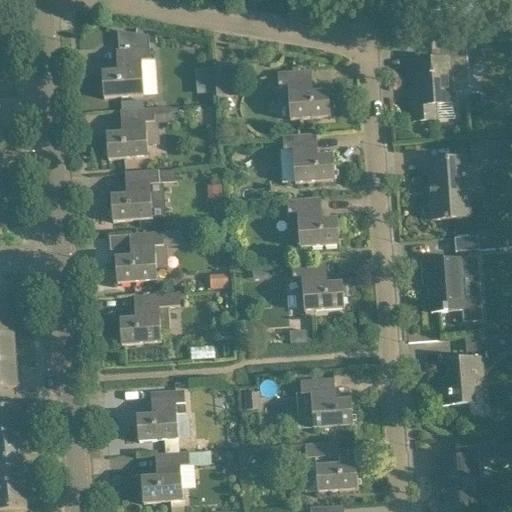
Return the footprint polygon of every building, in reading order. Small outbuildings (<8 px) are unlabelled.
[(420,0),(422,13),(453,11),(453,18),(474,16),(473,0),(420,0)] [(103,100),(158,96),(155,62),(150,62),(148,37),(117,32),(119,51),(115,51),(116,73),(101,74),(103,100)] [(466,37),(456,37),(436,39),(438,61),(408,63),(409,77),(415,76),(417,98),(411,98),(413,123),(436,121),(435,106),(453,105),(452,94),(471,93),(466,37)] [(214,67),(216,87),(217,99),(235,98),(232,66),(214,67)] [(213,94),(212,68),(196,68),(197,94),(213,94)] [(288,87),(289,98),(291,121),(330,118),(328,93),(312,94),(311,73),(278,75),(279,87),(288,87)] [(148,159),(147,147),(160,146),(158,124),(171,123),(171,110),(119,113),(121,136),(106,137),(108,162),(148,159)] [(296,138),(282,139),(283,152),(293,152),(295,186),(334,183),(332,157),(317,158),(316,137),(296,138)] [(471,144),(472,162),(495,160),(494,143),(471,144)] [(466,161),(443,162),(424,164),(425,177),(430,176),(433,222),(470,219),(466,161)] [(153,233),(152,221),(150,187),(159,186),(158,173),(124,176),(125,197),(110,198),(112,223),(122,223),(123,235),(153,233)] [(222,185),(207,186),(208,200),(223,199),(222,185)] [(287,203),(288,216),(297,215),(300,249),(339,246),(338,221),(322,222),(320,201),(287,203)] [(182,233),(162,235),(128,237),(130,259),(115,260),(117,286),(157,282),(156,271),(168,270),(167,247),(183,246),(182,233)] [(479,252),(502,250),(501,236),(477,238),(479,252)] [(443,262),(423,263),(424,276),(433,276),(434,286),(429,286),(431,315),(450,313),(465,312),(464,303),(481,302),(479,275),(478,259),(463,260),(443,262)] [(325,265),(305,266),(292,267),(293,279),(302,278),(305,313),(344,310),(342,285),(326,286),(325,265)] [(9,289),(4,289),(3,276),(0,276),(0,314),(10,314),(9,289)] [(229,290),(228,277),(210,278),(210,291),(229,290)] [(186,295),(167,297),(133,299),(135,320),(119,321),(121,348),(161,345),(160,331),(169,331),(168,310),(180,309),(180,303),(187,303),(186,295)] [(0,339),(12,339),(10,314),(0,314),(0,339)] [(305,332),(289,333),(290,345),(306,344),(305,332)] [(511,351),(511,336),(480,339),(481,353),(511,351)] [(0,364),(14,363),(12,339),(0,339),(0,364)] [(481,359),(459,361),(448,361),(450,379),(440,380),(442,409),(469,407),(470,419),(485,418),(482,372),(481,359)] [(14,363),(0,364),(0,389),(16,389),(14,363)] [(334,380),(315,382),(301,383),(302,397),(311,396),(314,430),(353,427),(351,401),(336,402),(334,380)] [(184,393),(175,393),(151,395),(152,416),(137,418),(138,443),(178,441),(177,416),(185,415),(184,393)] [(244,396),(245,413),(260,411),(259,395),(244,396)] [(0,436),(19,435),(17,409),(0,410),(0,436)] [(0,461),(21,460),(19,435),(0,436),(0,461)] [(455,440),(457,460),(437,461),(437,463),(439,463),(442,502),(439,502),(440,511),(488,511),(488,503),(478,500),(476,460),(495,459),(495,456),(511,454),(511,438),(495,440),(495,438),(455,440)] [(320,446),(305,447),(306,460),(316,459),(318,493),(338,492),(358,491),(356,465),(341,466),(339,445),(320,446)] [(210,453),(188,454),(155,456),(157,479),(141,480),(143,505),(183,502),(180,468),(189,468),(189,467),(211,466),(210,453)] [(0,486),(23,485),(21,460),(0,461),(0,486)] [(23,485),(0,486),(0,511),(25,510),(23,485)]
